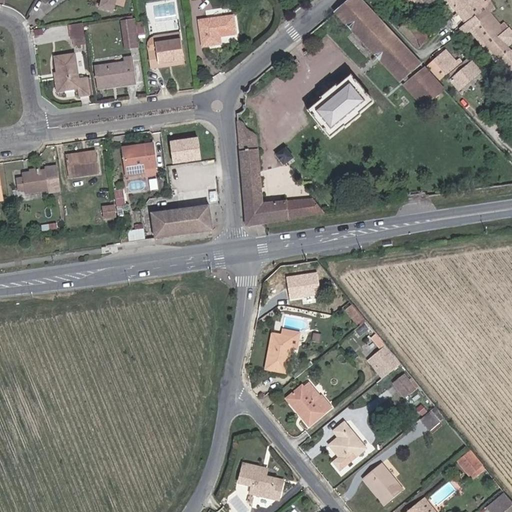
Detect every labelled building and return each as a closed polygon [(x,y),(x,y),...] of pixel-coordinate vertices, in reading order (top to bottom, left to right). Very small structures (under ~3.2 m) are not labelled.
[(365,1),(364,0),(351,0),(338,11),(404,82),(424,62),(417,56),(365,1)] [(474,22),(480,18),(478,16),(489,6),(485,3),(489,0),(450,0),(473,23),(474,22)] [(490,19),(493,17),(495,15),(499,11),(505,6),(499,0),(489,0),(485,3),(489,6),(478,16),(480,18),(484,23),(484,24),(487,21),(490,19)] [(414,41),(431,27),(411,5),(393,19),(414,41)] [(245,7),(210,14),(215,39),(233,35),(232,27),(248,24),(245,7)] [(511,23),(511,24),(499,11),(495,15),(493,17),(496,20),(498,23),(499,24),(503,28),(505,31),(506,32),(511,38),(511,39),(511,23)] [(141,18),(145,45),(155,43),(155,41),(151,17),(141,18)] [(511,39),(511,38),(506,32),(505,31),(503,28),(499,24),(498,23),(496,20),(493,17),(490,19),(487,21),(484,24),(484,23),(480,18),(474,22),(473,23),(471,25),(470,26),(467,28),(466,30),(471,35),(480,28),(511,65),(511,39)] [(145,45),(141,18),(137,19),(140,45),(145,45)] [(95,20),(82,22),(83,35),(86,35),(87,42),(98,41),(95,20)] [(423,50),(439,36),(431,27),(414,41),(423,50)] [(193,28),(159,33),(164,63),(172,61),(171,58),(197,54),(193,28)] [(71,71),(73,88),(92,86),(93,94),(102,93),(99,76),(92,77),(88,51),(68,54),(71,71)] [(109,63),(113,84),(149,78),(146,53),(139,54),(139,58),(109,63)] [(451,62),(446,57),(434,68),(447,82),(470,66),(469,65),(466,67),(456,57),(451,62)] [(488,76),(478,64),(455,79),(467,90),(488,76)] [(430,105),(449,89),(448,88),(444,84),(431,69),(412,86),(430,105)] [(343,81),(322,100),(325,104),(315,113),(324,122),(339,138),(348,130),(350,129),(350,128),(351,127),(369,112),(372,109),(382,100),(358,75),(347,84),(343,81)] [(322,100),(343,81),(340,79),(333,85),(326,79),(320,84),(326,91),(321,98),(322,100)] [(391,111),(382,100),(372,109),(369,112),(373,117),(378,123),(379,122),(391,111)] [(321,198),(321,196),(291,201),(272,203),(270,186),(264,133),(244,123),(256,228),(305,220),(308,220),(332,216),(333,216),(335,216),(321,198)] [(357,134),(351,127),(350,128),(350,129),(348,130),(339,138),(347,148),(363,136),(357,134)] [(172,141),(175,164),(205,160),(202,137),(172,141)] [(169,141),(139,144),(142,173),(156,171),(156,174),(172,172),(169,141)] [(301,153),(296,146),(287,153),(293,161),(302,154),(301,153)] [(85,152),(88,175),(118,171),(115,148),(85,152)] [(68,189),(77,188),(74,165),(66,166),(66,168),(38,171),(38,175),(35,176),(36,187),(40,187),(40,189),(68,186),(68,189)] [(0,193),(1,193),(2,198),(14,196),(11,173),(2,174),(0,173),(0,193)] [(288,185),(270,186),(272,203),(291,201),(288,185)] [(131,192),(132,199),(144,197),(143,191),(131,192)] [(117,204),(103,205),(105,219),(118,218),(117,204)] [(162,212),(166,238),(224,230),(220,204),(162,212)] [(323,278),(295,282),(298,303),(326,299),(323,278)] [(302,335),(283,331),(277,368),(296,372),(302,335)] [(391,340),(386,343),(393,351),(379,362),(394,381),(404,372),(408,368),(411,366),(391,340)] [(415,401),(429,389),(419,377),(405,387),(415,401)] [(327,405),(334,400),(320,383),(314,388),(327,405)] [(327,405),(314,388),(298,401),(320,428),(342,411),(334,400),(327,405)] [(451,426),(440,414),(437,417),(432,421),(442,433),(451,426)] [(348,469),(374,449),(353,422),(342,430),(347,437),(338,444),(348,457),(342,462),(348,469)] [(485,466),(487,462),(480,455),(466,466),(476,478),(488,470),(485,466)] [(288,500),(291,488),(280,485),(281,480),(274,479),(269,477),(270,468),(254,463),(250,480),(265,485),(264,494),(288,500)] [(414,493),(393,467),(379,479),(391,495),(389,498),(395,507),(414,493)] [(511,511),(511,499),(497,511),(511,511)] [(438,511),(431,503),(419,511),(438,511)]
